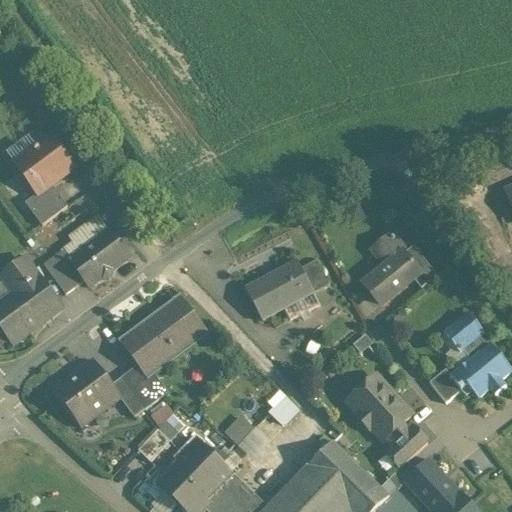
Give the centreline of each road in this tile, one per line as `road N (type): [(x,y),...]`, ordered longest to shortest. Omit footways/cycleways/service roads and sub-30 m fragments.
road 1 (unclassified): [(511,130),(290,189),(214,228),(1,389)]
road 2 (unclassified): [(381,337),(466,445),(511,413)]
road 3 (residential): [(132,511),(22,415)]
